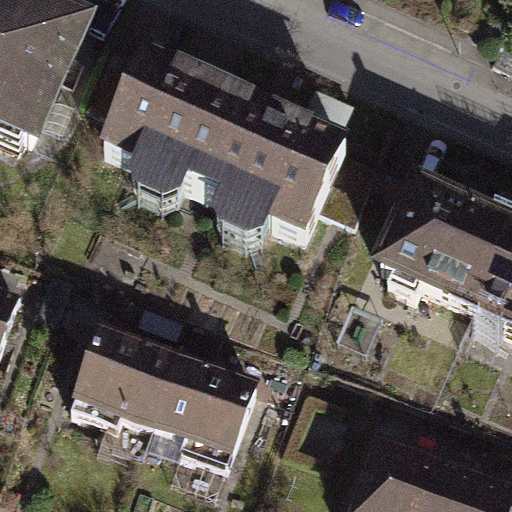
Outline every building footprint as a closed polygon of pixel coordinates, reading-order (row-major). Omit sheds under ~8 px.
[(82,47),(0,9),(0,139),(34,154),(82,47)] [(378,174),(112,58),(87,116),(121,131),(107,163),(307,251),(323,216),(356,231),(378,174)] [(511,244),(511,242),(419,202),(384,282),(397,287),(393,297),(420,309),(425,297),(478,321),(511,244)] [(511,244),(478,321),(511,336),(511,244)] [(76,293),(55,285),(39,328),(61,336),(76,293)] [(0,386),(24,319),(0,310),(0,386)] [(177,371),(97,343),(69,421),(150,449),(177,371)] [(258,399),(177,371),(150,449),(230,478),(258,399)] [(470,511),(478,491),(370,452),(347,511),(470,511)] [(511,511),(511,502),(478,491),(470,511),(511,511)]
